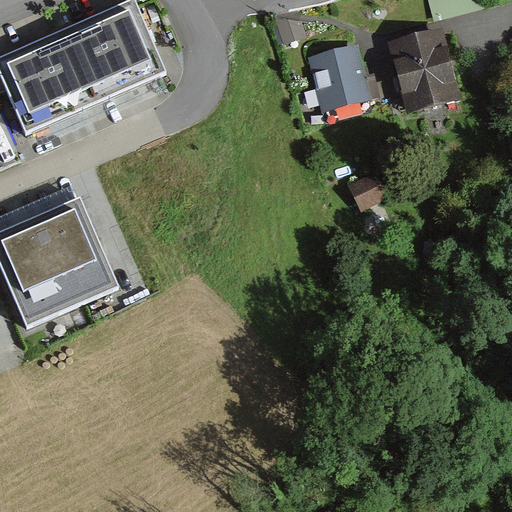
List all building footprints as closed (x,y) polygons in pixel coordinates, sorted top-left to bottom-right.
[(481,0),(430,0),(435,21),(484,10),(481,0)] [(0,69),(27,133),(166,75),(135,2),(0,58),(0,69)] [(457,102),(440,34),(382,48),(398,116),(457,102)] [(359,50),(310,61),(322,115),(371,104),(359,50)] [(375,174),(351,187),(365,213),(390,200),(375,174)] [(118,290),(81,201),(0,235),(0,262),(28,328),(118,290)]
